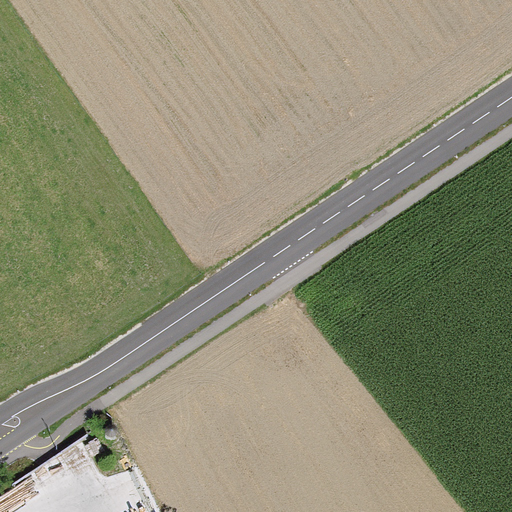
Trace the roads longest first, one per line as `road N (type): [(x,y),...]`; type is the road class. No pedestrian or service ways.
road 1 (tertiary): [(0,438),(511,99)]
road 2 (track): [(4,435),(50,445),(511,131)]
